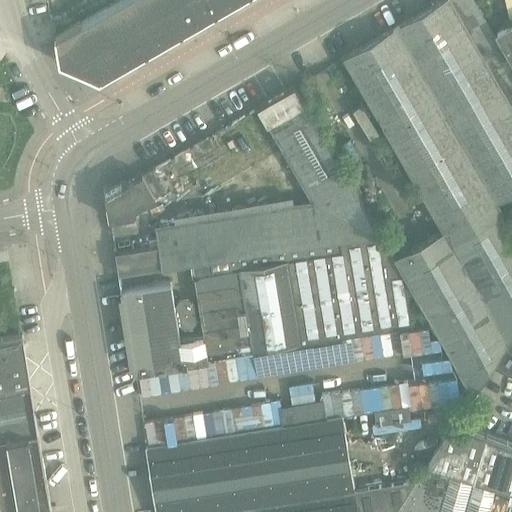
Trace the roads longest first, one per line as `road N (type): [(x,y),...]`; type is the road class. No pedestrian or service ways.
road 1 (tertiary): [(83,157),(356,0)]
road 2 (unclassified): [(78,279),(47,315),(80,511)]
road 3 (tertiary): [(117,511),(78,279)]
road 4 (unclassified): [(83,157),(11,25),(7,0)]
